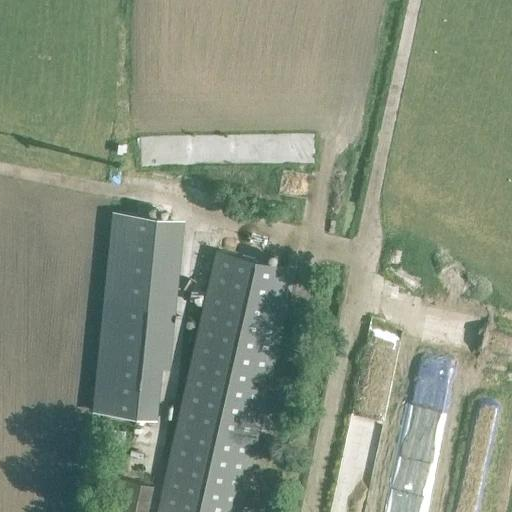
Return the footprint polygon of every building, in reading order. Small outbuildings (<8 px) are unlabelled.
[(238,138),(239,163),(310,161),(310,136),(238,138)] [(145,164),(171,164),(171,139),(146,139),(145,164)] [(288,173),(287,186),(307,187),(308,174),(288,173)] [(180,239),(158,364),(180,368),(202,243),(180,239)] [(238,511),(295,267),(218,249),(157,511),(238,511)] [(152,395),(155,363),(99,357),(95,389),(152,395)] [(334,473),(368,480),(372,461),(338,454),(334,473)] [(112,475),(103,511),(146,511),(152,484),(112,475)]
